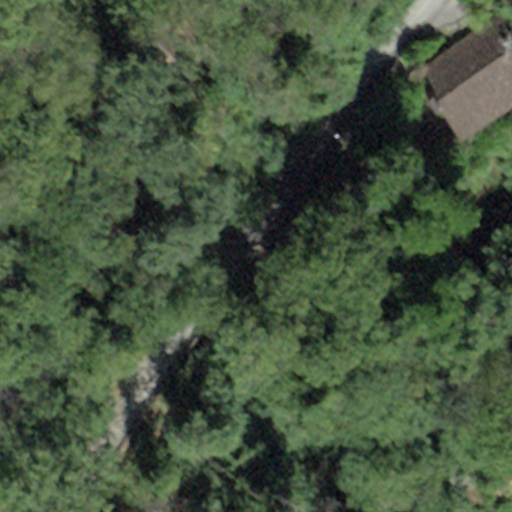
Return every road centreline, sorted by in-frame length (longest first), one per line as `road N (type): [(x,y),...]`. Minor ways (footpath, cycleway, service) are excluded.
road 1 (unclassified): [(426,0),(150,366),(53,511)]
road 2 (unclassified): [(396,511),(511,461)]
